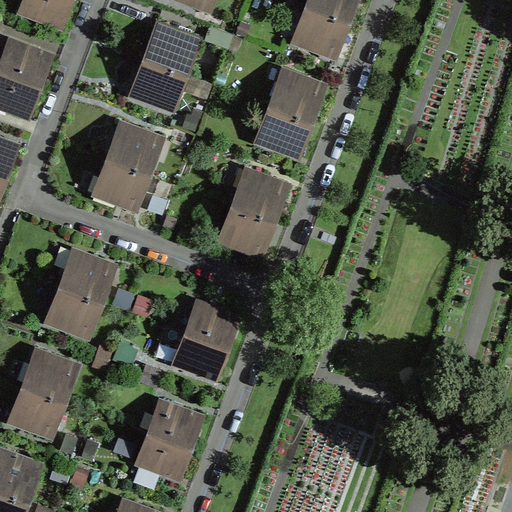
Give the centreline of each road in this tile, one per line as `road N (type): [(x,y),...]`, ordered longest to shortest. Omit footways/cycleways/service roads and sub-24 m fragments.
road 1 (residential): [(95,0),(22,195),(269,288)]
road 2 (residential): [(269,288),(371,0)]
road 3 (residential): [(188,511),(269,288)]
